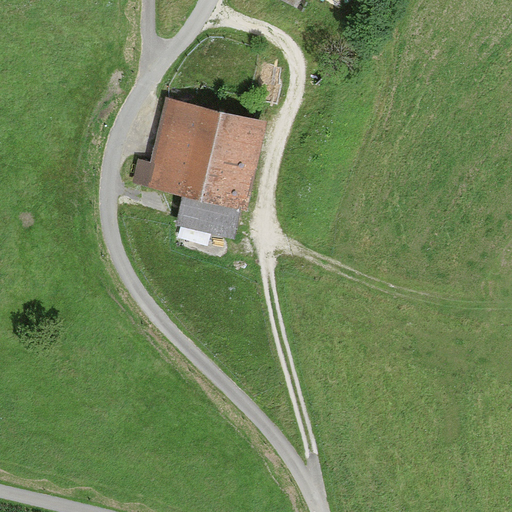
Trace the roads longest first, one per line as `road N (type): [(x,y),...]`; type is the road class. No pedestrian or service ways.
road 1 (track): [(320,511),(283,444),(144,300),(116,248),(110,172),(151,70),(148,0)]
road 2 (track): [(324,511),(267,266),(273,166),(297,71),(281,39),(200,12)]
road 3 (track): [(266,234),(331,269),(432,304),(511,305)]
